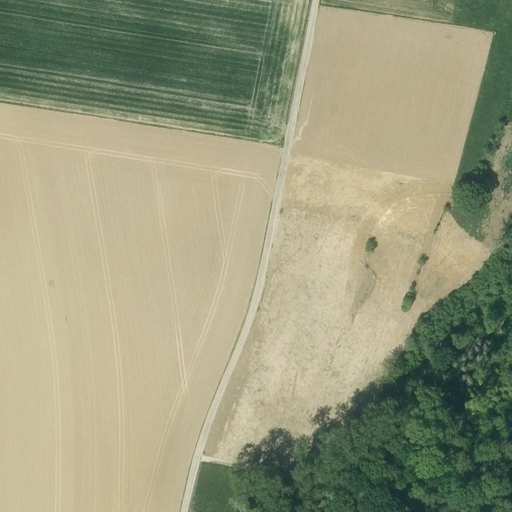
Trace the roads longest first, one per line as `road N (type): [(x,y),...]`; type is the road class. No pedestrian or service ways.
road 1 (unclassified): [(315,0),(258,287),(183,511)]
road 2 (track): [(511,314),(298,473),(279,477),(197,456)]
